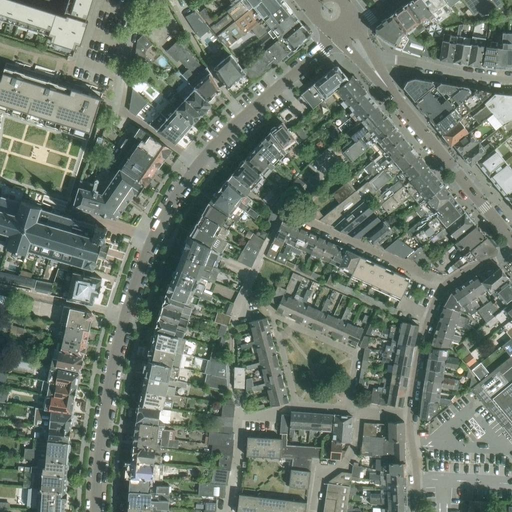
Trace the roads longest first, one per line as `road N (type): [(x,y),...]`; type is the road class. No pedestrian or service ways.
road 1 (residential): [(348,409),(355,353),(292,325),(278,339),(296,406)]
road 2 (residential): [(199,164),(114,108),(134,0)]
road 3 (tertiary): [(511,242),(385,85)]
road 4 (residential): [(99,511),(108,402),(128,314)]
road 5 (residential): [(199,164),(335,40)]
road 6 (residential): [(443,286),(283,210)]
road 7 (residential): [(128,314),(153,242),(199,164)]
road 8 (residential): [(443,286),(423,331),(410,413)]
road 9 (residential): [(511,82),(380,68)]
road 10 (residential): [(0,291),(128,314)]
road 11 (residential): [(360,410),(355,456),(316,480),(312,511)]
